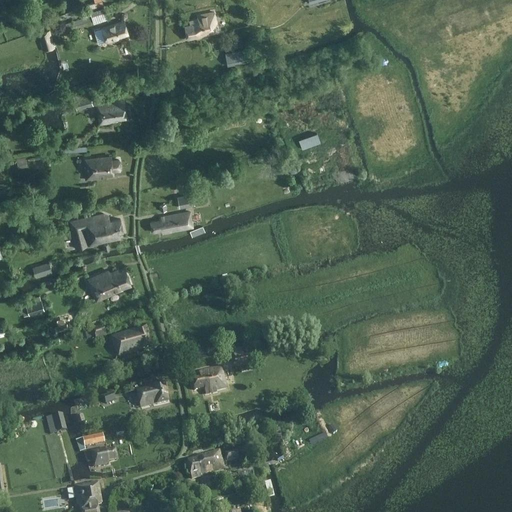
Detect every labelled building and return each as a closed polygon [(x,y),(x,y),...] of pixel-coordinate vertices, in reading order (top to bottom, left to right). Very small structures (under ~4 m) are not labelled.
[(218,32),(214,12),(197,16),(197,18),(193,21),(189,22),(190,25),(184,26),(187,39),(218,32)] [(128,34),(124,21),(101,28),(106,42),(128,34)] [(49,31),(38,34),(43,52),(55,48),(49,31)] [(244,50),(225,54),(227,66),(247,63),(247,62),(249,62),(248,56),(245,56),(244,50)] [(73,96),(76,110),(92,105),(89,94),(82,96),(81,94),(73,96)] [(126,118),(123,100),(96,104),(99,124),(111,123),(113,120),(126,118)] [(107,177),(107,176),(113,176),(112,171),(120,170),(118,160),(111,160),(111,156),(83,159),(86,180),(104,178),(107,177)] [(300,171),(318,166),(316,157),(298,162),(300,171)] [(201,182),(209,179),(216,177),(214,170),(199,175),(201,182)] [(186,195),(177,197),(179,208),(194,205),(191,190),(185,191),(186,195)] [(161,234),(187,229),(192,228),(189,212),(161,217),(159,218),(160,221),(150,223),(152,232),(159,231),(160,231),(161,234)] [(123,231),(120,219),(110,221),(108,216),(103,214),(70,221),(76,249),(86,246),(82,229),(84,229),(88,245),(108,240),(120,238),(118,232),(123,231)] [(202,227),(189,232),(191,237),(204,232),(202,227)] [(36,279),(52,274),(48,262),(32,267),(36,279)] [(131,285),(125,269),(118,272),(117,270),(103,276),(102,273),(87,279),(96,301),(122,290),(122,289),(131,285)] [(40,300),(39,297),(32,299),(33,303),(26,305),(29,316),(44,311),(41,300),(40,300)] [(67,330),(65,323),(64,318),(56,320),(57,325),(59,332),(60,333),(65,331),(65,330),(67,330)] [(92,331),(95,340),(105,337),(102,328),(92,331)] [(135,352),(151,346),(145,329),(136,332),(133,331),(132,331),(110,338),(117,358),(136,353),(135,352)] [(236,368),(258,363),(256,354),(233,358),(236,368)] [(225,388),(221,367),(200,372),(202,378),(192,380),(192,382),(194,391),(204,388),(205,394),(215,392),(215,390),(225,388)] [(168,402),(163,384),(152,386),(152,387),(136,391),(140,408),(156,404),(157,405),(168,402)] [(112,394),(103,397),(105,404),(115,401),(112,394)] [(86,398),(73,401),(75,407),(88,403),(86,398)] [(66,430),(62,414),(53,416),(57,433),(66,430)] [(84,422),(82,415),(75,417),(78,424),(84,422)] [(278,431),(270,436),(275,444),(283,439),(278,431)] [(94,436),(82,439),(84,448),(95,445),(94,436)] [(244,452),(243,452),(242,448),(237,449),(238,453),(239,458),(245,457),(244,452)] [(116,459),(114,450),(106,451),(105,449),(91,452),(94,467),(108,464),(108,461),(116,459)] [(224,470),(219,451),(196,457),(197,459),(187,462),(191,479),(199,478),(199,475),(224,470)] [(236,451),(223,453),(226,462),(238,459),(236,451)] [(101,505),(97,483),(74,487),(77,506),(79,506),(79,511),(98,511),(98,505),(101,505)]
